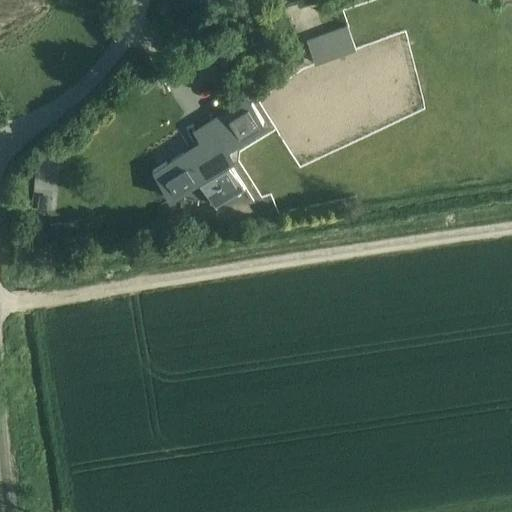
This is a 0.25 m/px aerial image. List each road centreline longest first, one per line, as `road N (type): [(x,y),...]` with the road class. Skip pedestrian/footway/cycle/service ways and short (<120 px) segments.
road 1 (unclassified): [(10,511),(0,304)]
road 2 (unclassified): [(0,129),(32,125),(77,92),(113,52),(142,0)]
